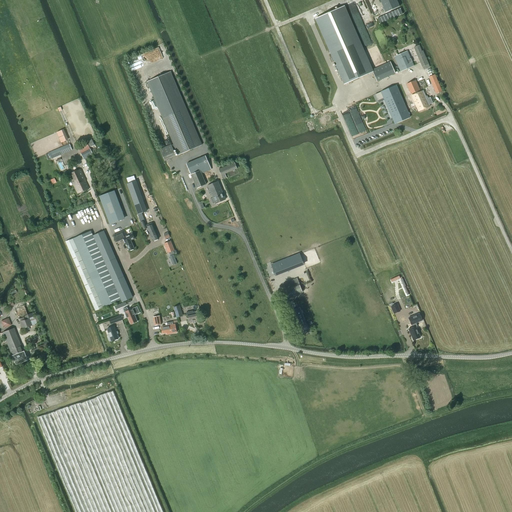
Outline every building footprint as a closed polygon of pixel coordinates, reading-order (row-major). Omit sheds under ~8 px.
[(379,0),(385,13),(398,7),(399,7),(396,0),(379,0)] [(345,84),(372,72),(343,6),(316,18),(345,84)] [(428,64),(423,51),(422,51),(419,45),(414,47),(422,67),(428,64)] [(414,66),(407,51),(394,57),(400,72),(414,66)] [(377,81),(395,73),(390,62),(372,70),(377,81)] [(201,145),(186,109),(170,72),(147,82),(163,118),(179,155),(201,145)] [(435,74),(429,77),(436,94),(442,92),(435,74)] [(416,80),(406,84),(411,94),(420,90),(416,80)] [(380,92),(375,95),(377,101),(383,98),(384,98),(385,100),(388,109),(395,124),(410,117),(402,98),(396,85),(381,92),(380,92)] [(423,90),(411,95),(419,111),(430,106),(429,105),(433,103),(430,97),(427,98),(423,90)] [(92,153),(87,142),(77,147),(83,158),(92,153)] [(54,158),(72,150),(69,144),(51,152),(47,153),(48,154),(50,159),(54,158)] [(211,170),(205,156),(186,164),(190,172),(191,174),(200,170),(202,174),(211,170)] [(223,179),(224,179),(226,178),(225,174),(237,169),(234,163),(219,169),(223,179)] [(69,174),(73,184),(84,179),(80,169),(69,174)] [(197,188),(206,184),(200,170),(191,174),(197,188)] [(78,194),(89,189),(84,179),(73,184),(78,194)] [(135,181),(127,184),(138,214),(146,211),(135,181)] [(207,185),(213,198),(211,199),(213,203),(215,202),(215,204),(225,200),(218,181),(207,185)] [(123,219),(112,191),(99,196),(109,224),(123,219)] [(152,225),(147,227),(153,241),(158,239),(155,232),(152,225)] [(93,236),(91,231),(65,242),(95,311),(121,300),(122,302),(132,297),(107,240),(103,231),(93,236)] [(134,239),(132,233),(126,236),(123,231),(113,235),(116,242),(124,238),(129,251),(134,248),(130,240),(134,239)] [(164,243),(168,253),(169,253),(173,251),(174,250),(171,241),(164,243)] [(274,264),(271,265),(273,269),(275,275),(285,271),(281,261),(274,264)] [(285,299),(301,293),(302,292),(297,279),(280,286),(285,299)] [(394,314),(400,311),(397,304),(391,307),(394,314)] [(22,329),(29,326),(32,325),(36,323),(30,306),(25,308),(24,305),(19,307),(14,309),(17,317),(22,329)] [(177,317),(182,316),(179,305),(174,307),(177,317)] [(140,313),(137,306),(128,310),(127,307),(123,309),(127,318),(128,317),(131,324),(137,321),(135,315),(140,313)] [(300,308),(290,311),(299,333),(308,330),(300,308)] [(186,312),(187,316),(189,323),(200,321),(198,314),(196,314),(195,311),(191,312),(191,311),(186,312)] [(412,325),(413,327),(416,326),(417,326),(416,323),(422,320),(419,313),(409,318),(411,325),(412,325)] [(122,320),(120,315),(109,319),(111,324),(122,320)] [(1,321),(3,328),(11,325),(8,318),(1,321)] [(162,333),(166,332),(167,334),(176,332),(175,323),(173,324),(173,321),(167,322),(167,325),(161,326),(162,333)] [(107,328),(109,334),(108,335),(107,336),(108,337),(109,340),(109,341),(110,341),(111,340),(111,341),(118,338),(114,326),(107,328)] [(409,329),(413,340),(421,337),(416,326),(413,327),(409,329)] [(23,351),(13,328),(2,332),(11,354),(11,355),(23,351)] [(27,360),(23,351),(11,355),(11,354),(5,356),(6,359),(11,357),(15,365),(27,360)]
